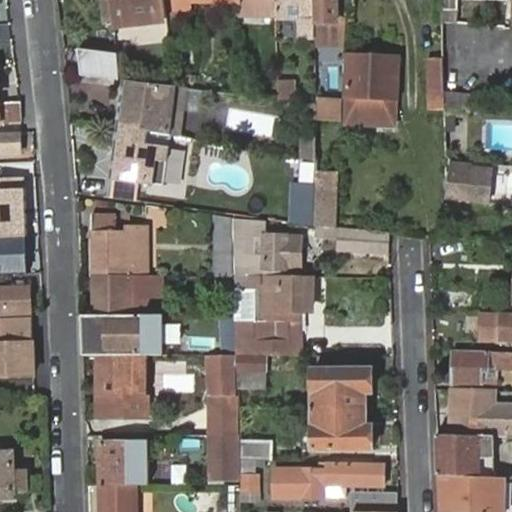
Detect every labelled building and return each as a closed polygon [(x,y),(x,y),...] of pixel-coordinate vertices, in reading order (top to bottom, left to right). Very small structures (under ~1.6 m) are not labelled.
[(100,0),(104,25),(113,23),(110,0),(100,0)] [(110,0),(113,23),(113,26),(167,20),(166,7),(165,0),(110,0)] [(277,0),(277,7),(306,8),(315,8),(315,0),(277,0)] [(335,0),(315,0),(315,8),(315,39),(315,47),(345,48),(347,23),(335,23),(335,0)] [(511,0),(441,0),(442,24),(457,25),(457,0),(504,0),(505,1),(504,8),(500,8),(499,20),(511,20),(511,0)] [(315,8),(306,8),(306,20),(300,20),(300,40),(315,39),(315,8)] [(78,59),(80,75),(102,78),(103,74),(119,78),(117,57),(105,58),(104,62),(78,59)] [(346,125),(358,125),(357,109),(387,109),(387,114),(397,115),(399,59),(348,57),(346,125)] [(443,93),(442,62),(427,61),(427,113),(443,113),(443,111),(443,93)] [(276,89),(277,76),(265,76),(265,88),(276,89)] [(124,84),(118,131),(172,137),(182,139),(193,141),(194,127),(184,126),(187,102),(216,106),(218,94),(187,91),(178,90),(178,91),(124,84)] [(469,95),(443,93),(443,111),(468,113),(469,95)] [(315,102),(315,106),(315,121),(341,123),(342,103),(315,102)] [(0,118),(21,117),(21,103),(4,104),(0,103),(0,118)] [(357,109),(358,125),(383,126),(397,120),(397,115),(387,114),(387,109),(357,109)] [(172,137),(118,131),(109,201),(136,204),(140,185),(165,189),(170,153),(181,154),(182,139),(172,137)] [(18,133),(0,134),(0,155),(18,155),(18,133)] [(304,134),(303,161),(318,161),(318,134),(304,134)] [(472,166),(450,164),(447,202),(489,205),(492,175),(471,173),(472,166)] [(336,172),(315,172),(314,184),(315,226),(337,229),(336,172)] [(26,176),(0,176),(0,237),(29,236),(26,176)] [(315,226),(314,184),(292,182),(290,223),(315,226)] [(96,279),(149,278),(146,224),(125,225),(126,232),(117,234),(116,215),(93,215),(93,279),(96,279)] [(234,224),(234,217),(216,215),(217,277),(235,277),(234,224)] [(269,224),(234,224),(235,277),(303,278),(303,238),(270,238),(269,224)] [(390,235),(337,229),(315,226),(314,248),(339,251),(390,257),(390,235)] [(29,236),(0,237),(0,274),(30,273),(29,236)] [(303,278),(235,277),(238,351),(257,352),(257,355),(267,355),(300,356),(300,311),(310,311),(312,278),(303,278)] [(149,278),(96,279),(97,313),(133,313),(133,316),(162,316),(163,316),(163,278),(149,278)] [(0,315),(30,313),(29,289),(0,290),(0,315)] [(441,310),(471,311),(471,293),(441,292),(441,310)] [(88,316),(82,316),(83,357),(90,356),(88,316)] [(162,325),(162,316),(133,316),(88,316),(90,356),(98,357),(150,356),(163,356),(163,346),(162,325)] [(498,342),(511,342),(511,316),(498,316),(498,342)] [(0,376),(34,375),(32,318),(0,319),(0,376)] [(174,324),(162,325),(163,346),(175,346),(174,324)] [(488,353),(451,352),(451,387),(497,387),(497,380),(482,381),(482,375),(487,375),(488,366),(497,366),(497,372),(511,371),(511,355),(488,355),(488,353)] [(257,355),(237,354),(239,390),(267,390),(267,355),(257,355)] [(234,355),(209,355),(210,396),(234,396),(234,355)] [(150,356),(98,357),(99,417),(151,417),(150,356)] [(482,381),(497,380),(497,372),(497,366),(488,366),(487,375),(482,375),(482,381)] [(314,370),(313,411),(367,412),(367,392),(373,393),(373,372),(314,370)] [(491,392),(451,391),(452,432),(511,432),(511,407),(491,407),(491,392)] [(234,396),(210,396),(206,396),(206,411),(235,411),(234,396)] [(235,411),(206,411),(207,437),(236,437),(235,411)] [(367,412),(313,411),(313,450),(372,451),(372,429),(367,429),(367,412)] [(236,437),(207,437),(208,482),(237,483),(236,437)] [(436,438),(438,478),(492,479),(492,439),(436,438)] [(271,445),(240,444),(240,460),(270,461),(271,445)] [(99,445),(100,486),(135,487),(134,445),(99,445)] [(11,454),(0,454),(0,502),(12,502),(12,492),(27,492),(26,470),(12,470),(11,454)] [(275,500),(323,500),(324,487),(352,488),(384,488),(384,470),(382,467),(319,466),(320,474),(276,473),(275,500)] [(241,473),(241,488),(241,494),(257,495),(258,473),(241,473)] [(438,478),(438,511),(492,511),(492,479),(438,478)] [(135,511),(135,487),(100,486),(99,511),(135,511)]
